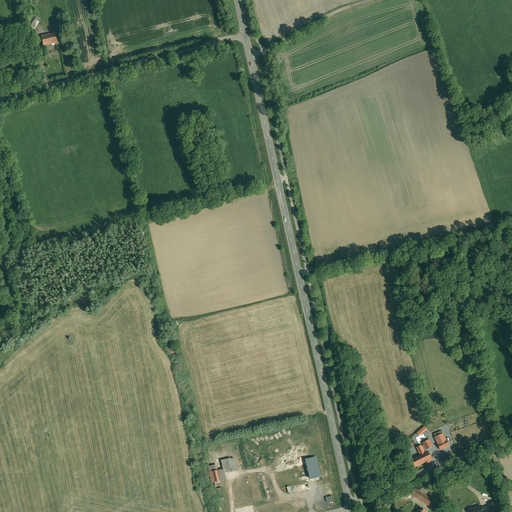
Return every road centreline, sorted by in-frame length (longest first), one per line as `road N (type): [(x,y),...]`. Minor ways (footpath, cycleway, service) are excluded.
road 1 (secondary): [(351,507),(246,35)]
road 2 (unclassified): [(246,35),(0,100)]
road 3 (unclassified): [(511,441),(437,464),(351,507)]
road 4 (track): [(299,274),(423,241)]
